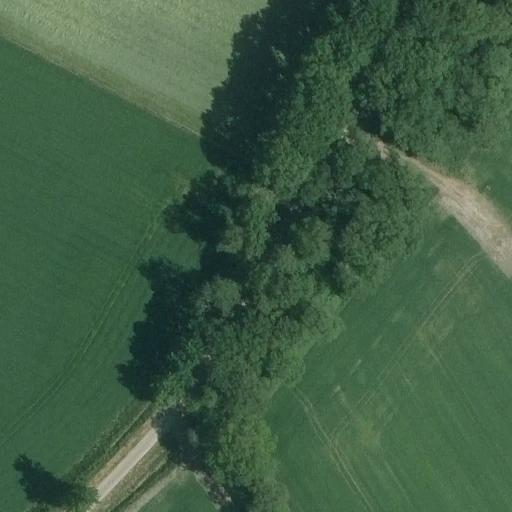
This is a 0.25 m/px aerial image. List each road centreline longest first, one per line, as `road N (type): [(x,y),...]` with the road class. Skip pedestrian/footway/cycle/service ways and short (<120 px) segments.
road 1 (unclassified): [(80,511),(188,389),(417,0)]
road 2 (track): [(188,389),(259,511)]
